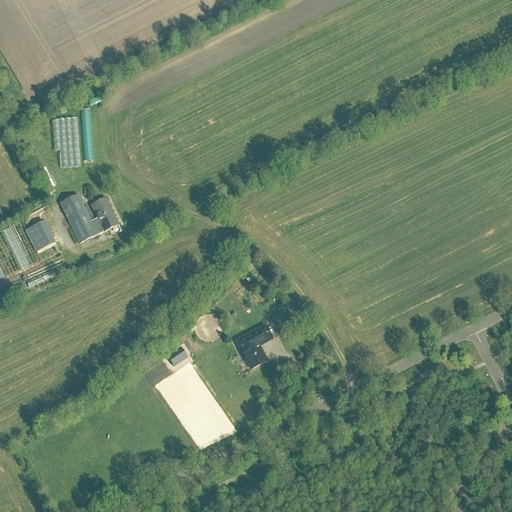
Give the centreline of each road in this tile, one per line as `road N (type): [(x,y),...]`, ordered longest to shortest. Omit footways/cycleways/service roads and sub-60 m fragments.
road 1 (tertiary): [(116,511),(473,329)]
road 2 (track): [(181,213),(181,206),(125,193),(108,174),(101,142),(107,103),(124,81),(292,0)]
road 3 (track): [(511,50),(222,193)]
road 4 (tertiary): [(458,511),(504,444),(510,417),(473,329)]
